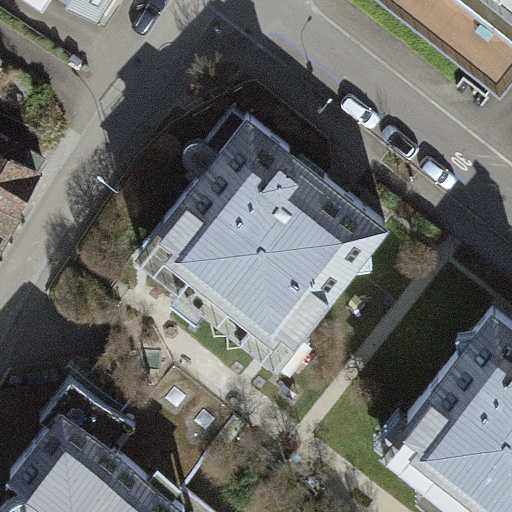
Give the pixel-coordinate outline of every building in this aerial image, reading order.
[(511,0),(439,0),(502,50),(511,37),(511,0)] [(369,240),(386,219),(248,112),(246,114),(232,104),(187,159),(201,170),(162,222),(167,255),(159,265),(257,342),(263,334),(297,332),(353,261),(371,260),(369,240)] [(0,195),(22,209),(50,162),(0,130),(0,195)] [(0,244),(22,209),(0,195),(0,244)] [(511,511),(511,320),(491,304),(474,326),(457,327),(459,346),(405,415),(410,448),(402,458),(471,511),(511,511)] [(202,511),(115,445),(135,418),(69,371),(41,409),(49,416),(7,468),(5,494),(0,502),(0,511),(202,511)]
